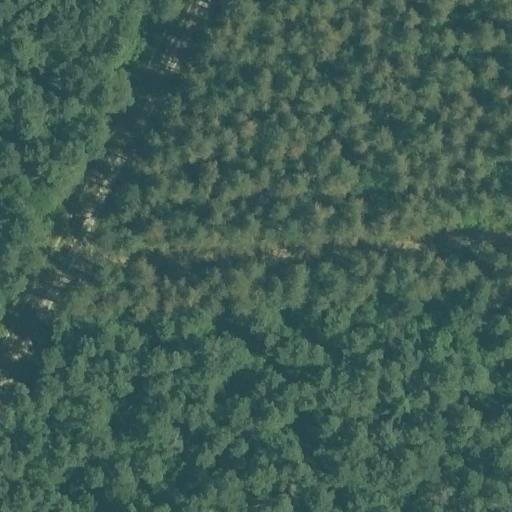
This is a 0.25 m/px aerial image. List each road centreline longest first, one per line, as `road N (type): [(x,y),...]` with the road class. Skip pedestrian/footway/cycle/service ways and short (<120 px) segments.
road 1 (track): [(511,253),(52,294)]
road 2 (track): [(0,399),(197,0)]
